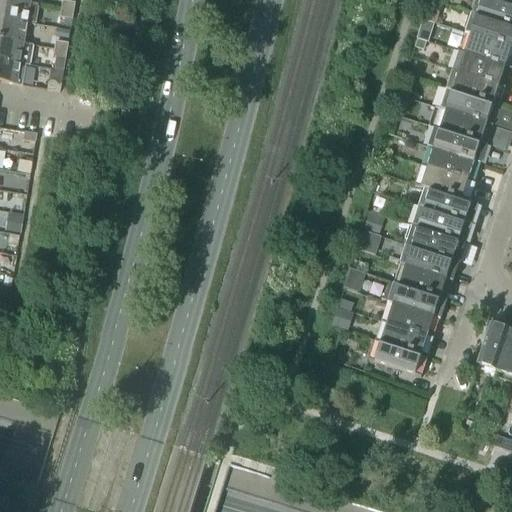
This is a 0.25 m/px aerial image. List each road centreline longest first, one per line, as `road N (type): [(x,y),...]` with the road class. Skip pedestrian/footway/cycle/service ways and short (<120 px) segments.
road 1 (secondary): [(130,511),(283,0)]
road 2 (secondary): [(187,0),(148,221),(60,511)]
road 3 (tertiary): [(234,511),(0,438)]
